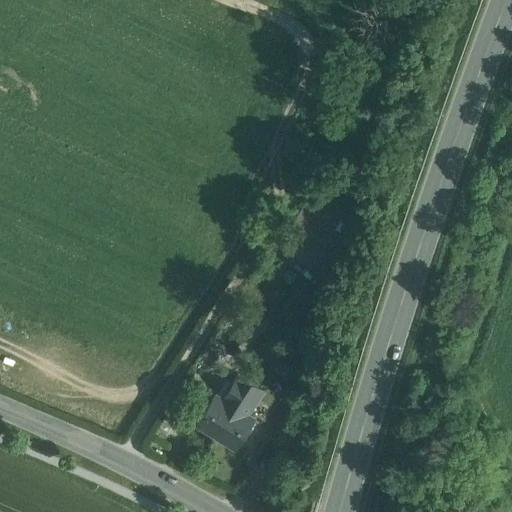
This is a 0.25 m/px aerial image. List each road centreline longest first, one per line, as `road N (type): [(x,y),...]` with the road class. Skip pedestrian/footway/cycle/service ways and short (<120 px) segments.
road 1 (track): [(123,465),(287,197),(277,158),(310,65),(299,30),(239,0)]
road 2 (primary): [(502,0),(393,300),(338,511)]
road 3 (tertiary): [(0,404),(210,511)]
